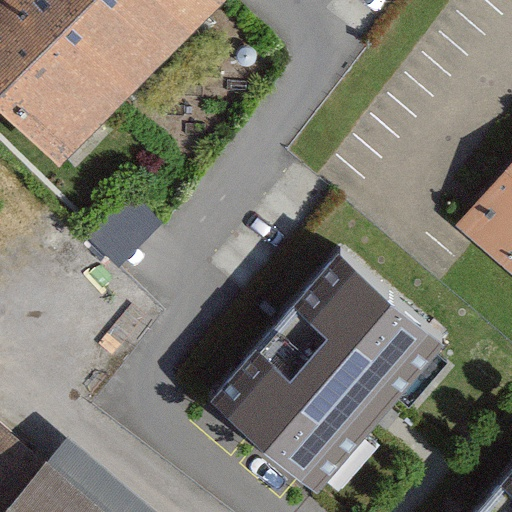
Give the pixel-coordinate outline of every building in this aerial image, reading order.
[(0,0),(0,76),(63,140),(205,0),(0,0)] [(511,142),(450,215),(511,268),(511,142)] [(213,396),(317,481),(444,328),(340,242),(213,396)] [(119,511),(0,414),(0,511),(119,511)] [(511,511),(511,456),(465,511),(511,511)]
